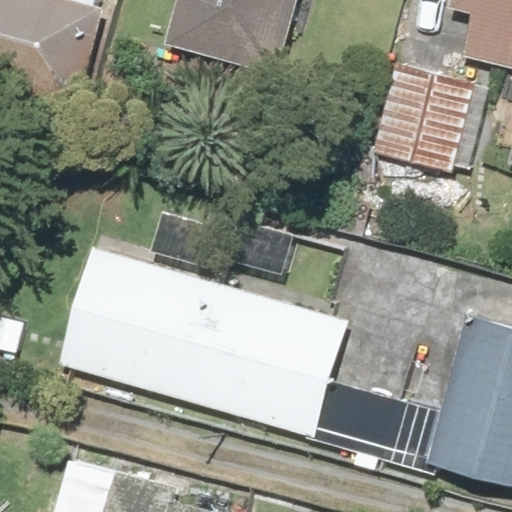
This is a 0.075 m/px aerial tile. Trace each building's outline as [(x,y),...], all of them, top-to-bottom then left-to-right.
[(0,0),(0,82),(83,103),(109,3),(97,0),(0,0)] [(307,0),(186,0),(176,41),(288,71),(307,0)] [(511,0),(457,0),(456,3),(488,11),(476,58),(511,67),(511,0)] [(499,90),(396,62),(372,150),(475,177),(499,90)] [(429,468),(443,402),(353,374),(367,311),(102,228),(75,357),(90,361),(429,468)] [(511,312),(490,306),(451,436),(511,454),(511,312)] [(258,511),(262,489),(129,469),(122,511),(258,511)]
